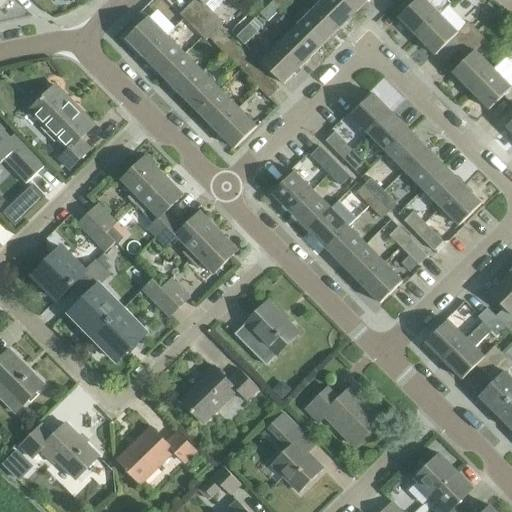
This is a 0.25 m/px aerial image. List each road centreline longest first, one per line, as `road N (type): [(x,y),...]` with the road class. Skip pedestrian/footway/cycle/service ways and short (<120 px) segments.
road 1 (residential): [(511,196),(367,53),(223,195)]
road 2 (residential): [(276,251),(113,407),(0,289)]
road 3 (residential): [(0,260),(149,117)]
road 4 (residential): [(380,352),(511,218)]
road 5 (residential): [(380,352),(276,251)]
road 6 (residential): [(335,511),(436,410)]
